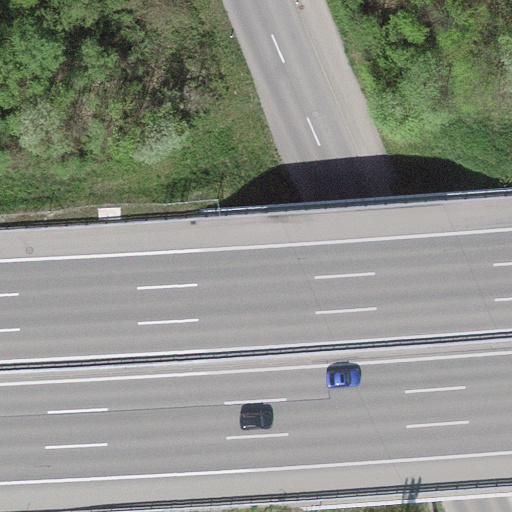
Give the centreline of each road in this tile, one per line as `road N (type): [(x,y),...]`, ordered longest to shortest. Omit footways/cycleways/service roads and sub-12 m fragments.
road 1 (tertiary): [(258,0),(483,511)]
road 2 (motorway): [(0,432),(511,400)]
road 3 (motorway): [(511,278),(0,310)]
